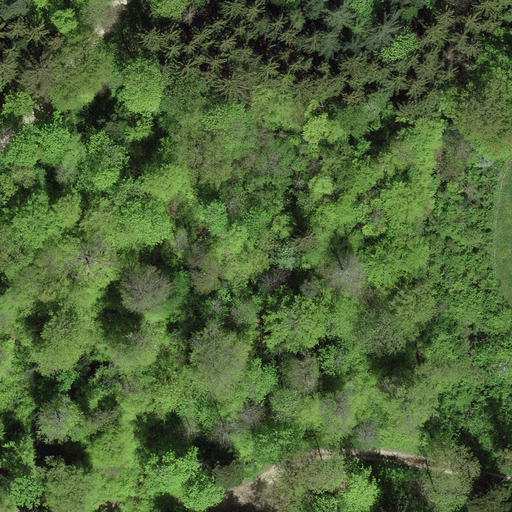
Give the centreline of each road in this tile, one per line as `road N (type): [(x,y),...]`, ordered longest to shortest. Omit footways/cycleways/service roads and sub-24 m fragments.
road 1 (track): [(280,511),(266,489),(323,455),(511,483)]
road 2 (track): [(131,0),(0,153)]
